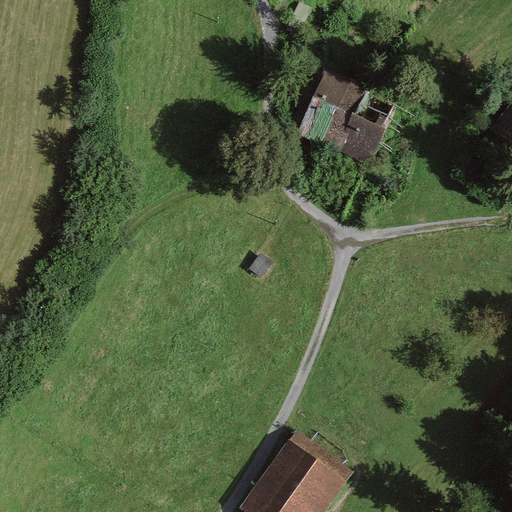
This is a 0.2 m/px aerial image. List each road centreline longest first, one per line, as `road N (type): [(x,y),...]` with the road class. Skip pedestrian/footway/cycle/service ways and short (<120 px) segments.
road 1 (track): [(274,166),(195,182),(131,212),(0,428)]
road 2 (track): [(223,511),(271,441),(324,321),(344,251)]
road 3 (track): [(344,251),(375,236),(511,222)]
road 4 (track): [(269,0),(274,166)]
